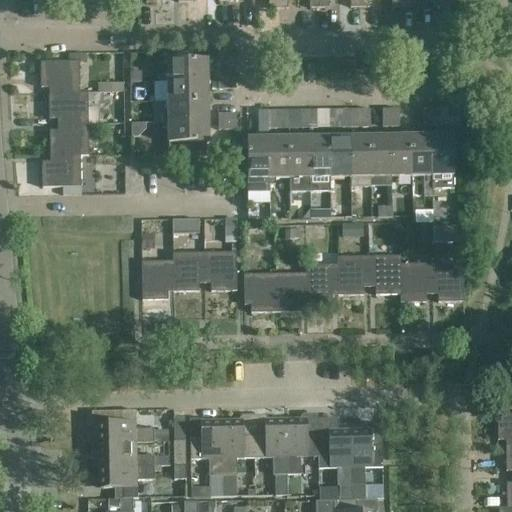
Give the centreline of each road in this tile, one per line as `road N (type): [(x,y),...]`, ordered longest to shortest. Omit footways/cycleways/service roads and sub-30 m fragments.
road 1 (residential): [(76,390),(468,385)]
road 2 (residential): [(260,35),(260,70),(279,88),(440,83),(456,70),(453,43),(441,31)]
road 3 (residential): [(441,31),(260,35)]
road 4 (residential): [(12,391),(0,219)]
road 5 (residential): [(0,39),(136,34)]
road 6 (residential): [(470,511),(468,385)]
road 7 (residential): [(136,34),(260,35)]
road 8 (residential): [(76,390),(74,511)]
